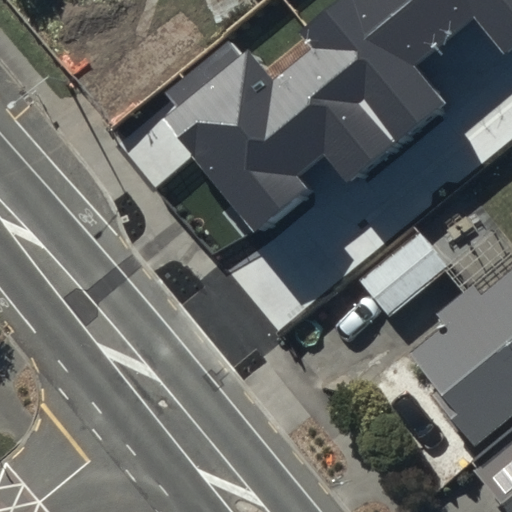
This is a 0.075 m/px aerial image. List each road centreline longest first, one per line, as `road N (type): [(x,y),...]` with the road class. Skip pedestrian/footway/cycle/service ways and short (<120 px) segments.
road 1 (tertiary): [(0,205),(163,403)]
road 2 (unclassified): [(33,511),(163,403)]
road 3 (tertiary): [(163,403),(252,511)]
